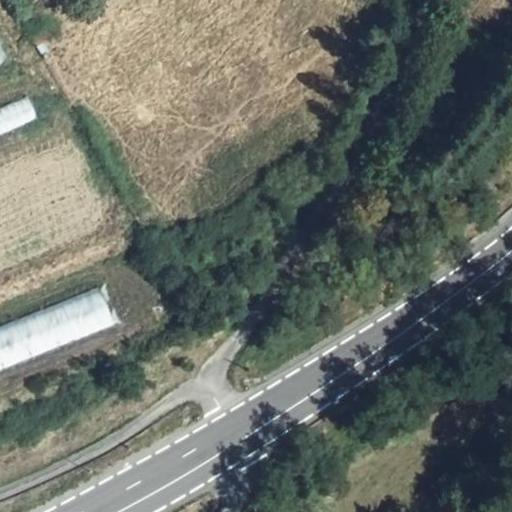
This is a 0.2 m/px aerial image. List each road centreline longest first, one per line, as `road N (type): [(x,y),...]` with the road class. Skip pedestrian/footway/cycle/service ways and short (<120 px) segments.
road 1 (secondary): [(511,249),(389,340),(225,442)]
road 2 (secondary): [(225,442),(102,511)]
